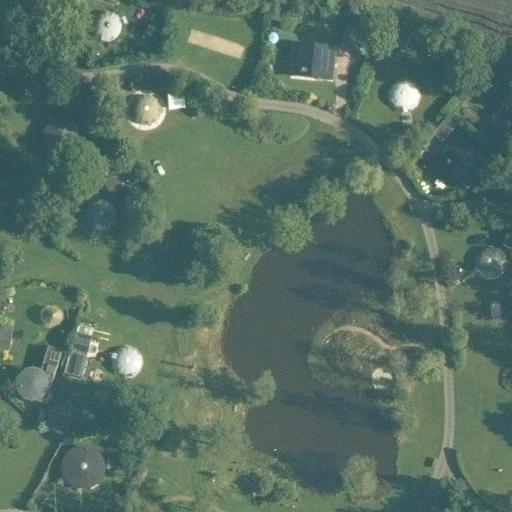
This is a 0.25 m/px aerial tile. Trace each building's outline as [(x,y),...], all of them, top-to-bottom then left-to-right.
[(17,0),(16,3),(48,15),(53,0),(17,0)] [(105,44),(105,43),(108,43),(111,42),(114,41),(117,38),(120,34),(121,31),(121,27),(120,23),(119,19),(116,16),(113,14),(109,13),(106,12),(102,13),(98,14),(95,17),(93,19),(91,22),(91,24),(90,29),(91,32),(93,37),(95,39),(100,42),(100,43),(105,44)] [(338,55),(351,58),(356,39),(343,35),(338,55)] [(405,35),(400,48),(410,52),(415,39),(405,35)] [(154,41),(147,50),(157,57),(164,48),(154,41)] [(98,52),(90,46),(84,54),(92,60),(98,52)] [(334,50),(295,47),(293,72),(314,74),(313,78),(332,79),(334,50)] [(400,111),(403,112),(408,112),(408,111),(411,110),(414,107),(417,104),(418,101),(419,97),(419,93),(417,89),(415,86),(412,84),(409,82),(405,81),(401,81),(397,82),(394,85),(391,87),(389,91),(388,95),(388,99),(389,101),(390,104),(393,108),(396,109),(400,111)] [(89,92),(70,94),(71,108),(90,107),(89,92)] [(137,124),(140,125),(142,126),(145,126),(148,126),(151,125),(154,123),(157,120),(159,117),(160,113),(160,109),(159,105),(157,102),(154,99),(151,97),(147,96),(143,96),(138,97),(136,98),(134,100),(132,102),(131,104),(130,107),(129,111),(130,115),(131,119),(134,122),(137,124)] [(73,154),(78,143),(77,129),(66,120),(69,117),(68,113),(67,109),(66,108),(64,106),(49,108),(47,111),(48,120),(51,122),(43,133),(45,149),(57,157),(73,154)] [(209,106),(196,110),(198,119),(212,115),(209,106)] [(492,118),(490,131),(498,143),(511,145),(511,144),(511,110),(504,109),(492,118)] [(459,139),(443,158),(458,172),(453,177),(468,189),(489,165),(459,139)] [(109,165),(98,173),(107,186),(118,178),(109,165)] [(92,229),(95,231),(99,232),(100,231),(105,231),(107,230),(111,226),(113,223),(115,220),(115,216),(115,212),(113,208),(111,205),(107,203),(104,201),(100,201),(96,201),(92,202),(89,205),(87,208),(86,210),(84,213),(84,216),(85,219),(86,224),(89,228),(92,229)] [(478,274),(480,276),(485,278),(488,279),(493,278),(495,278),(498,276),(500,274),(503,271),(503,269),(505,266),(505,262),(504,258),(502,254),(499,252),(496,249),(492,248),(488,248),(484,249),(481,251),(478,253),(476,256),(474,261),(474,265),(475,270),(478,274)] [(0,327),(0,329),(0,351),(6,353),(10,329),(0,327)] [(19,380),(17,387),(18,394),(23,399),(31,401),(30,402),(44,406),(61,353),(47,348),(39,375),(31,372),(24,375),(19,380)] [(113,354),(112,355),(110,360),(111,360),(110,365),(111,367),(112,370),(114,373),(116,375),(118,376),(120,378),(123,378),(125,379),(128,378),(131,378),(133,377),(136,375),(139,372),(141,368),(141,364),(141,360),(140,356),(138,353),(135,350),(131,349),(127,348),(123,348),(120,349),(116,351),(113,354)] [(97,474),(97,472),(97,468),(97,464),(95,460),(93,457),(89,455),(86,454),(82,453),(78,454),(74,455),(71,458),(69,461),(67,465),(67,468),(67,473),(68,476),(70,478),(71,480),(74,482),(76,483),(78,484),(81,484),(84,484),(89,482),(92,480),(95,477),(97,474)]
